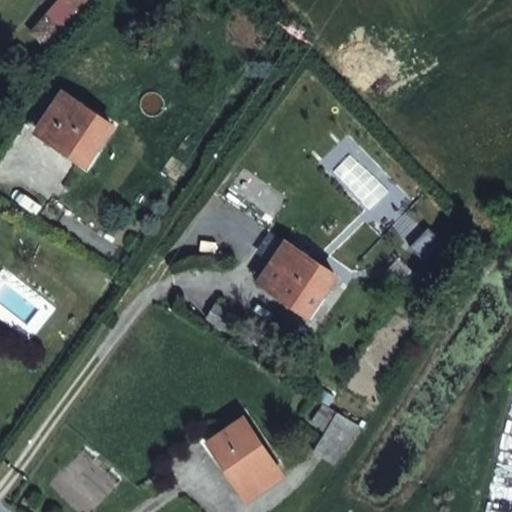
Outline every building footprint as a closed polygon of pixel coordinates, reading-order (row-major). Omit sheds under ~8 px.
[(77,11),(64,0),(57,0),(44,15),(61,30),(77,11)] [(87,0),(64,0),(77,11),(87,0)] [(61,30),(44,15),(30,32),(47,46),(61,30)] [(112,125),(63,92),(37,131),(86,163),(112,125)] [(334,275),(285,242),(259,281),(309,313),(334,275)] [(217,304),(207,319),(231,333),(240,319),(217,304)] [(338,412),(324,403),(312,422),(327,431),(338,412)] [(358,424),(338,412),(327,431),(315,451),(335,464),(358,424)] [(283,476),(244,417),(209,441),(247,499),(283,476)]
